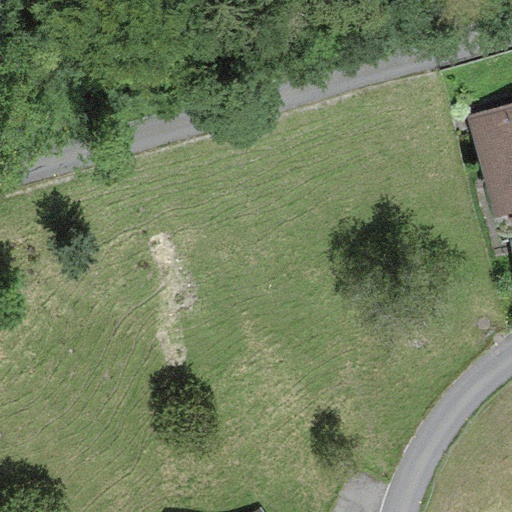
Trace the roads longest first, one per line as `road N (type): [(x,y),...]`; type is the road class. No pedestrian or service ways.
road 1 (unclassified): [(511,32),(0,172)]
road 2 (unclassified): [(398,511),(425,444),(460,396),(511,351)]
